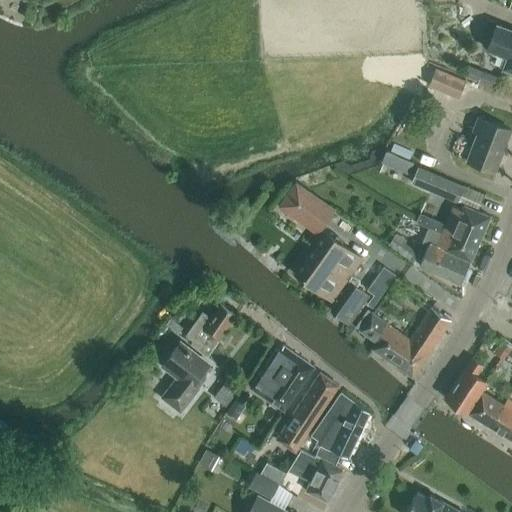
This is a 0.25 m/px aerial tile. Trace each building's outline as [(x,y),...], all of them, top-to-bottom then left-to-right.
[(511,31),(497,25),(487,50),(508,58),(504,69),(511,72),(511,31)] [(482,69),(470,65),(465,75),(478,80),(482,69)] [(465,80),(436,68),(429,86),(458,98),(465,80)] [(511,130),(478,118),(470,140),(461,137),(457,139),(452,152),(454,156),(467,161),(495,172),(511,130)] [(414,164),(386,152),(381,162),(409,174),(414,164)] [(456,201),(463,186),(419,166),(412,181),(456,201)] [(293,180),(275,206),(316,235),(318,232),(333,211),(334,209),(293,180)] [(458,234),(478,243),(490,216),(464,205),(462,209),(453,205),(444,226),(439,224),(440,222),(420,213),(416,222),(429,227),(429,228),(441,234),(455,240),(458,234)] [(471,261),(478,243),(458,234),(455,240),(441,234),(429,228),(422,242),(429,245),(420,266),(426,268),(460,284),(470,260),(471,261)] [(421,252),(396,233),(388,243),(413,262),(421,252)] [(298,276),(332,300),(332,299),(336,302),(331,310),(349,323),(368,295),(350,282),(350,283),(346,281),(362,258),(328,235),(298,276)] [(367,306),(371,309),(395,275),(384,267),(367,291),(374,296),(367,306)] [(236,315),(220,303),(209,318),(202,313),(187,334),(194,339),(191,343),(207,356),(236,315)] [(404,335),(387,359),(412,377),(448,325),(450,320),(431,307),(421,322),(416,318),(404,335)] [(372,349),(387,359),(404,335),(372,313),(367,319),(363,316),(356,327),(360,330),(377,342),(372,349)] [(181,326),(171,318),(166,325),(175,333),(181,326)] [(511,348),(502,342),(494,353),(503,359),(511,348)] [(180,410),(206,377),(201,373),(208,364),(180,343),(163,365),(179,376),(163,396),(180,410)] [(284,410),(314,367),(284,346),(276,349),(251,388),(284,410)] [(465,368),(445,397),(467,412),(487,382),(476,375),(483,365),(472,358),(465,368)] [(503,359),(498,367),(507,373),(511,364),(503,359)] [(498,367),(493,375),(502,381),(507,373),(498,367)] [(339,385),(320,372),(276,439),(295,452),(339,385)] [(238,390),(226,381),(213,397),(225,406),(238,390)] [(235,415),(249,394),(241,388),(227,409),(235,415)] [(348,458),(370,411),(341,390),(312,434),(319,439),(317,443),(320,445),(316,455),(336,464),(341,454),(348,458)] [(469,413),(492,427),(505,405),(504,405),(482,392),(469,413)] [(505,405),(492,427),(511,439),(511,401),(507,399),(504,405),(505,405)] [(423,446),(415,440),(409,449),(416,455),(423,446)] [(243,442),(234,457),(243,463),(253,447),(243,442)] [(219,457),(207,449),(199,462),(211,469),(219,457)] [(327,501),(343,469),(322,458),(321,459),(315,456),(315,457),(301,450),(292,463),(306,471),(304,476),(311,479),(305,490),(327,501)] [(279,483),(285,472),(273,466),(267,477),(279,483)] [(271,498),(279,483),(256,472),(248,486),(271,498)] [(428,497),(417,491),(405,511),(461,511),(430,494),(428,497)] [(288,511),(258,495),(248,511),(288,511)]
